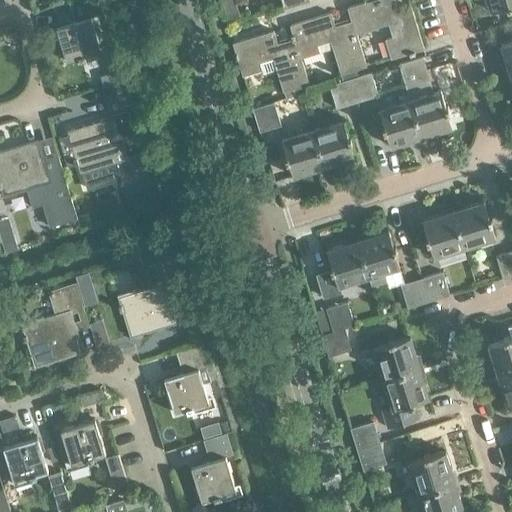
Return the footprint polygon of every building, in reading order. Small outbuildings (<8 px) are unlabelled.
[(91,16),(99,13),(94,0),(69,0),(76,20),(57,26),(67,60),(102,50),(91,16)] [(241,12),(237,0),(224,0),(229,15),(241,12)] [(369,0),(347,7),(351,20),(352,20),(356,32),(389,22),(393,36),(385,38),(391,57),(409,52),(410,54),(415,52),(415,50),(424,47),(411,6),(398,10),(394,0),(369,0)] [(511,0),(487,0),(491,10),(507,5),(507,7),(511,5),(511,0)] [(290,25),(292,33),(290,34),(292,38),(293,40),(296,39),(301,57),(320,51),(317,44),(331,40),(341,73),(366,65),(356,32),(352,20),(351,20),(335,25),(331,12),(290,25)] [(235,52),(234,52),(233,52),(235,58),(237,57),(243,75),(262,69),(260,62),(273,57),(283,91),(309,83),(301,57),(296,39),(293,40),(292,38),(277,43),(273,30),(233,42),(235,52)] [(510,74),(511,73),(511,40),(501,44),(510,74)] [(406,84),(429,77),(422,56),(399,63),(406,84)] [(378,95),(371,71),(351,77),(358,101),(378,95)] [(329,84),(337,107),(358,101),(351,77),(329,84)] [(103,85),(110,108),(132,101),(125,79),(103,85)] [(410,98),(422,136),(452,126),(447,110),(449,110),(448,104),(446,105),(441,89),(410,98)] [(422,136),(410,98),(379,108),(384,124),(382,124),(384,130),(386,129),(391,145),(422,136)] [(260,131),(261,131),(281,124),(274,101),(253,108),(260,131)] [(121,185),(149,176),(129,112),(114,117),(114,116),(68,130),(69,134),(59,137),(68,165),(78,162),(81,172),(114,162),(121,185)] [(313,128),(324,166),(355,156),(350,140),(352,140),(350,134),(348,135),(343,119),(313,128)] [(324,166),(313,128),(282,138),(287,154),(285,154),(286,160),(288,159),(293,175),(324,166)] [(45,208),(73,200),(64,173),(52,177),(45,153),(42,154),(37,139),(0,150),(0,181),(4,195),(38,185),(45,208)] [(155,191),(134,198),(138,211),(159,204),(155,191)] [(454,209),(465,247),(495,237),(490,222),(492,221),(491,215),(489,216),(484,200),(454,209)] [(465,247),(454,209),(422,219),(427,235),(425,235),(427,241),(429,240),(434,256),(465,247)] [(358,238),(369,276),(372,286),(386,281),(383,271),(400,267),(395,251),(397,250),(395,244),(393,245),(388,229),(358,238)] [(369,276),(358,238),(327,248),(332,264),(329,264),(331,270),(333,269),(338,285),(369,276)] [(168,283),(180,279),(172,252),(169,243),(166,244),(145,251),(134,254),(139,269),(130,271),(136,288),(118,294),(131,336),(176,322),(172,307),(175,306),(168,283)] [(511,249),(496,255),(503,278),(511,274),(511,249)] [(422,277),(429,300),(449,294),(442,271),(422,277)] [(429,300),(422,277),(401,283),(408,307),(429,300)] [(35,365),(81,351),(76,336),(79,335),(72,312),(84,309),(83,304),(76,282),(48,290),(55,313),(22,323),(35,365)] [(98,298),(83,304),(84,309),(92,332),(108,327),(98,298)] [(333,330),(344,326),(354,324),(347,301),(326,307),(333,330)] [(511,325),(509,326),(511,337),(510,337),(509,335),(504,337),(504,339),(488,344),(498,374),(511,370),(511,325)] [(328,355),(329,355),(351,348),(344,326),(333,330),(321,333),(328,355)] [(382,377),(420,365),(410,335),(394,340),(394,338),(388,339),(389,342),(373,346),(382,377)] [(175,412),(191,407),(192,407),(193,412),(215,405),(212,395),(207,397),(199,368),(206,365),(200,344),(177,351),(183,372),(164,378),(175,412)] [(420,365),(382,377),(392,407),(382,409),(388,427),(418,417),(413,401),(429,396),(420,365)] [(511,370),(498,374),(507,405),(511,403),(511,370)] [(2,417),(8,438),(24,434),(17,412),(2,417)] [(72,463),(106,453),(96,418),(61,429),(72,463)] [(357,447),(380,440),(373,420),(350,427),(357,447)] [(226,456),(233,453),(234,453),(227,432),(204,439),(210,460),(191,466),(202,500),(236,490),(226,456)] [(14,481),(48,470),(38,436),(4,446),(14,481)] [(380,440),(357,447),(363,469),(386,462),(380,440)] [(418,491),(455,480),(446,449),(430,454),(429,452),(424,454),(424,456),(408,461),(418,491)] [(116,491),(129,487),(119,453),(106,456),(116,491)] [(48,474),(55,497),(68,493),(61,470),(48,474)] [(461,511),(465,511),(455,480),(418,491),(424,511),(461,511)] [(10,511),(3,488),(0,489),(0,511),(10,511)] [(112,511),(114,511),(128,508),(124,497),(110,502),(112,511)]
